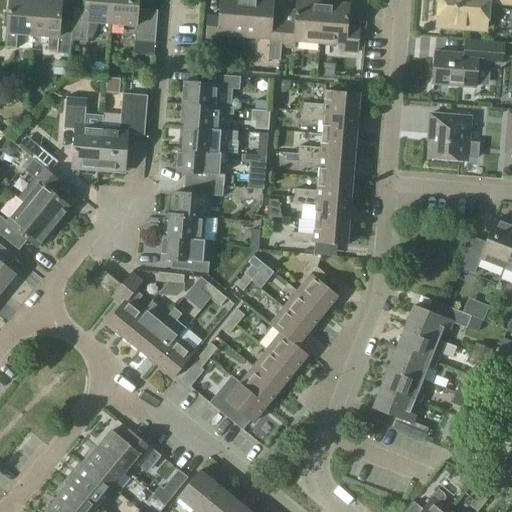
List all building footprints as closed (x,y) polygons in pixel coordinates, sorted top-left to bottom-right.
[(33,34),(36,0),(10,0),(8,32),(7,32),(6,47),(16,48),(17,33),(33,34)] [(57,53),(69,54),(71,21),(60,20),(62,1),(52,0),(36,0),(33,34),(48,35),(47,51),(57,52),(57,53)] [(97,22),(110,23),(111,0),(85,0),(85,9),(73,8),(72,21),(71,21),(69,54),(71,40),(87,42),(87,39),(91,39),(97,28),(97,22)] [(111,0),(110,23),(136,25),(134,42),(155,43),(157,10),(141,9),(141,3),(139,3),(138,0),(111,0)] [(244,37),(246,0),(220,0),(220,14),(205,13),(204,41),(218,42),(218,35),(244,37)] [(269,59),(279,60),(280,47),(283,21),(272,20),(273,0),(246,0),(244,37),(270,39),(269,59)] [(283,21),(280,47),(293,48),(294,41),(320,43),(323,1),(312,0),(296,0),(296,9),(284,8),(283,21)] [(488,4),(511,6),(511,0),(440,0),(439,20),(467,22),(466,26),(486,28),(488,4)] [(349,3),(323,1),(320,43),(343,45),(343,50),(357,51),(359,28),(347,27),(349,3)] [(476,87),(478,63),(503,65),(503,57),(511,57),(511,43),(464,40),(463,52),(436,50),(433,84),(476,87)] [(309,55),(330,57),(331,49),(310,47),(309,55)] [(187,104),(222,107),(222,106),(218,106),(219,88),(239,89),(240,77),(208,74),(207,84),(184,82),(182,104),(187,104)] [(105,93),(119,94),(120,79),(106,77),(105,93)] [(302,111),(357,115),(359,93),(325,90),(324,105),(302,103),(302,111)] [(124,171),(128,134),(144,135),(147,95),(122,93),(120,115),(102,113),(102,118),(101,126),(98,167),(98,169),(124,171)] [(72,166),(98,169),(98,167),(101,126),(102,118),(85,117),(87,98),(66,97),(63,129),(75,129),(72,166)] [(185,128),(220,130),(222,107),(187,104),(185,128)] [(254,122),(254,129),(268,130),(269,111),(252,110),(251,122),(254,122)] [(355,136),(357,115),(302,111),(301,119),(323,121),(322,134),(355,136)] [(467,160),(468,158),(477,159),(479,143),(469,142),(471,117),(431,114),(430,129),(435,130),(433,157),(467,160)] [(179,148),(179,150),(214,153),(214,152),(220,153),(228,154),(229,140),(236,141),(237,132),(220,130),(185,128),(183,148),(179,148)] [(259,133),(258,146),(267,147),(268,134),(259,133)] [(298,146),(298,154),(320,155),(354,158),(355,136),(322,134),(321,148),(298,146)] [(179,150),(177,171),(186,172),(185,183),(223,186),(224,175),(219,175),(220,153),(214,152),(214,153),(179,150)] [(319,164),(318,177),(352,179),(354,158),(320,155),(298,154),(285,153),(284,161),(319,164)] [(248,169),(247,154),(231,155),(232,169),(248,169)] [(39,182),(22,202),(53,228),(71,207),(52,191),(60,180),(33,159),(24,170),(39,182)] [(295,189),(294,196),(350,201),(352,179),(318,177),(317,191),(295,189)] [(169,213),(169,215),(205,217),(209,217),(211,195),(222,196),(223,186),(185,183),(184,192),(175,191),(174,213),(169,213)] [(294,196),(294,205),(301,205),(300,218),(315,220),(349,222),(350,201),(294,196)] [(0,216),(0,234),(13,245),(16,242),(18,243),(24,237),(37,247),(53,228),(22,202),(6,221),(0,216)] [(163,235),(163,237),(199,240),(203,240),(203,239),(205,217),(169,215),(167,236),(163,235)] [(473,237),(460,268),(473,273),(480,258),(504,268),(511,246),(511,225),(496,219),(486,243),(473,237)] [(314,234),(291,232),(291,241),(313,242),(347,244),(349,222),(315,220),(314,234)] [(251,229),(249,248),(258,250),(260,230),(251,229)] [(161,258),(193,260),(192,271),(208,272),(209,261),(203,261),(204,239),(203,239),(203,240),(199,240),(163,237),(161,258)] [(0,290),(1,291),(15,274),(0,262),(0,290)] [(244,275),(251,281),(259,271),(252,265),(244,275)] [(298,292),(324,314),(339,296),(321,281),(326,275),(316,267),(311,273),(313,275),(298,292)] [(97,280),(114,293),(121,284),(105,271),(97,280)] [(105,324),(122,337),(145,310),(134,302),(140,295),(129,286),(136,276),(131,272),(121,284),(121,285),(111,297),(120,305),(105,324)] [(170,283),(170,274),(158,273),(157,281),(170,283)] [(170,274),(170,283),(183,284),(184,276),(170,274)] [(243,291),(251,281),(244,275),(236,286),(243,291)] [(211,297),(216,290),(207,282),(201,289),(211,297)] [(216,290),(211,297),(221,305),(226,299),(216,290)] [(311,331),(324,314),(298,292),(285,309),(311,331)] [(145,310),(122,337),(139,351),(161,324),(168,316),(151,302),(145,310)] [(405,328),(438,341),(447,321),(466,328),(471,316),(441,304),(437,316),(413,306),(405,328)] [(229,319),(236,325),(244,315),(237,309),(229,319)] [(270,327),(271,327),(280,335),(281,334),(297,348),(297,347),(308,355),(309,355),(298,346),(311,331),(285,309),(270,327)] [(228,335),(236,325),(229,319),(221,329),(228,335)] [(156,365),(178,338),(161,324),(139,351),(156,365)] [(258,344),(267,351),(294,373),(308,355),(297,347),(297,348),(281,334),(280,335),(271,327),(258,344)] [(444,343),(438,341),(405,328),(397,348),(436,364),(444,343)] [(178,338),(156,365),(174,379),(196,352),(178,338)] [(511,342),(503,339),(492,363),(511,371),(511,342)] [(201,353),(208,359),(217,349),(210,343),(201,353)] [(471,354),(486,360),(488,356),(489,356),(491,350),(475,343),(471,354)] [(433,370),(436,364),(397,348),(389,367),(423,381),(428,368),(433,370)] [(280,389),(294,373),(267,351),(254,367),(280,389)] [(201,368),(208,359),(201,353),(180,380),(189,387),(203,371),(201,368)] [(483,369),(486,360),(471,354),(467,363),(483,369)] [(280,389),(254,367),(239,385),(266,407),(280,389)] [(381,388),(415,401),(415,400),(420,403),(424,395),(418,393),(423,381),(389,367),(381,388)] [(266,407),(239,385),(230,377),(209,403),(241,430),(249,421),(252,423),(266,407)] [(455,394),(471,400),(475,390),(459,383),(455,394)] [(397,418),(392,430),(422,442),(427,429),(413,423),(416,417),(409,414),(415,401),(381,388),(372,408),(397,418)] [(467,409),(471,400),(455,394),(451,403),(467,409)] [(457,435),(463,419),(453,415),(447,431),(457,435)] [(111,431),(96,449),(124,472),(132,462),(139,468),(153,451),(129,431),(122,440),(111,431)] [(110,489),(124,472),(96,449),(82,466),(110,489)] [(68,483),(96,506),(110,489),(82,466),(68,483)] [(196,511),(217,485),(199,470),(177,497),(196,511)] [(474,483),(477,476),(465,470),(461,478),(474,483)] [(477,476),(474,483),(485,488),(488,480),(477,476)] [(54,500),(68,511),(102,511),(96,506),(68,483),(54,500)] [(196,511),(224,511),(235,500),(217,485),(196,511)] [(152,495),(165,505),(172,496),(159,486),(152,495)] [(502,495),(511,498),(511,489),(505,487),(502,495)] [(447,511),(449,510),(441,503),(445,498),(442,496),(443,494),(437,489),(431,496),(418,511),(447,511)] [(159,511),(165,505),(152,495),(147,502),(159,511)] [(68,511),(54,500),(44,511),(68,511)] [(250,511),(235,500),(224,511),(250,511)]
